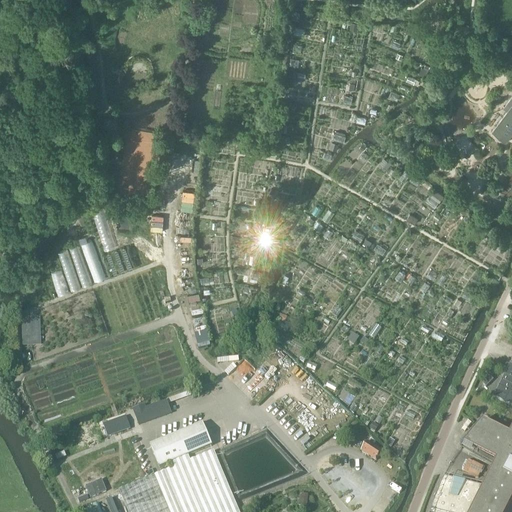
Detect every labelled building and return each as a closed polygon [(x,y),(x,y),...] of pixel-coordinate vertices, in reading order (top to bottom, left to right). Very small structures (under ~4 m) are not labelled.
[(428,70),(422,67),(419,74),(425,77),(428,70)] [(511,134),(511,96),(503,109),(507,112),(492,132),(506,143),(511,134)] [(107,166),(109,156),(101,154),(99,165),(107,166)] [(383,158),(379,164),(387,169),(391,163),(383,158)] [(434,189),(429,196),(439,203),(444,196),(434,189)] [(415,224),(418,219),(409,215),(407,219),(415,224)] [(366,239),(363,244),(368,248),(372,242),(366,239)] [(105,280),(92,242),(57,254),(63,270),(51,274),(58,296),(105,280)] [(457,299),(453,305),(458,308),(462,301),(457,299)] [(40,319),(21,319),(22,347),(40,347),(40,319)] [(352,333),(347,341),(354,345),(359,337),(352,333)] [(493,397),(511,406),(511,365),(510,364),(493,397)] [(486,387),(493,380),(490,377),(483,384),(486,387)] [(147,411),(135,415),(139,425),(171,414),(168,404),(147,411)] [(126,417),(110,423),(115,434),(130,428),(126,417)] [(464,482),(457,497),(451,496),(455,480),(444,477),(438,489),(433,501),(429,511),(506,511),(511,500),(511,428),(510,434),(483,420),(472,433),(468,439),(464,444),(465,444),(496,460),(483,487),(464,482)] [(373,423),(369,429),(375,432),(378,426),(373,423)] [(192,428),(150,446),(159,468),(170,463),(188,456),(192,454),(212,446),(203,424),(192,428)] [(390,439),(385,446),(390,448),(394,442),(390,439)] [(361,451),(368,456),(371,457),(376,461),(382,452),(367,442),(361,451)] [(172,468),(154,476),(169,511),(239,511),(214,451),(192,460),(190,461),(188,456),(170,463),(172,468)] [(57,461),(65,457),(63,452),(55,456),(57,461)] [(169,511),(154,476),(119,491),(119,493),(127,511),(169,511)] [(101,480),(85,487),(90,498),(106,491),(101,480)] [(298,497),(298,498),(297,502),(297,506),(299,506),(307,507),(308,495),(300,494),(300,498),(298,497)] [(103,511),(99,503),(85,510),(85,511),(103,511)]
